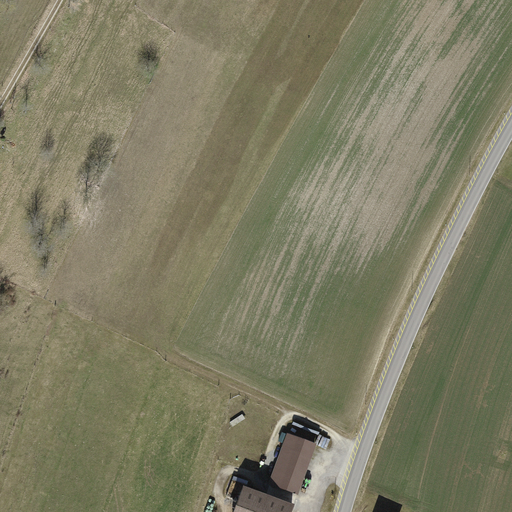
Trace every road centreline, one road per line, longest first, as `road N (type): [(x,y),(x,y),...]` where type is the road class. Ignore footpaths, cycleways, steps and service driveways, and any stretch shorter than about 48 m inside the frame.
road 1 (primary): [(511,126),(418,313),(344,511)]
road 2 (track): [(339,453),(330,432),(292,416),(282,421),(264,474),(224,473),(219,511)]
road 3 (track): [(0,105),(61,0)]
